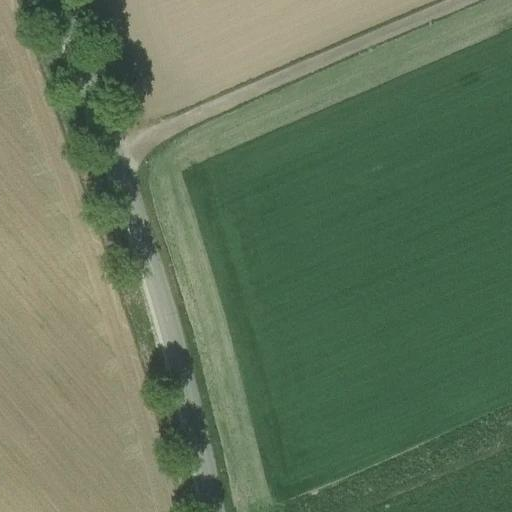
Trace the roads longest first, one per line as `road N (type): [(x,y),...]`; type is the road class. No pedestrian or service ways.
road 1 (unclassified): [(107,153),(478,0)]
road 2 (tertiary): [(202,511),(107,153)]
road 3 (tertiary): [(107,153),(56,0)]
